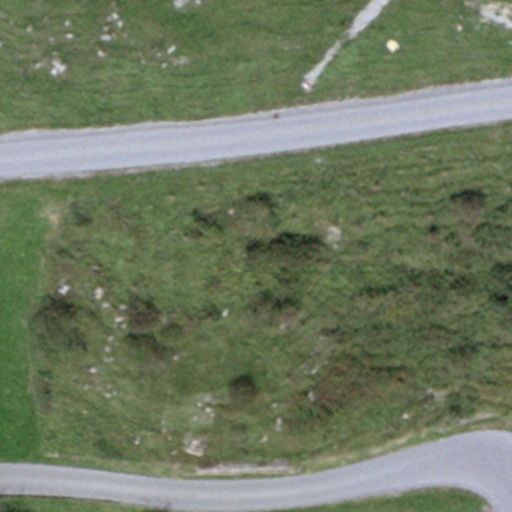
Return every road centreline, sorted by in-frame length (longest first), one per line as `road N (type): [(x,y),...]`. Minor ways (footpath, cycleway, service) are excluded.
road 1 (tertiary): [(511,468),(470,461),(339,482),(184,493),(0,475)]
road 2 (tertiary): [(0,156),(511,100)]
